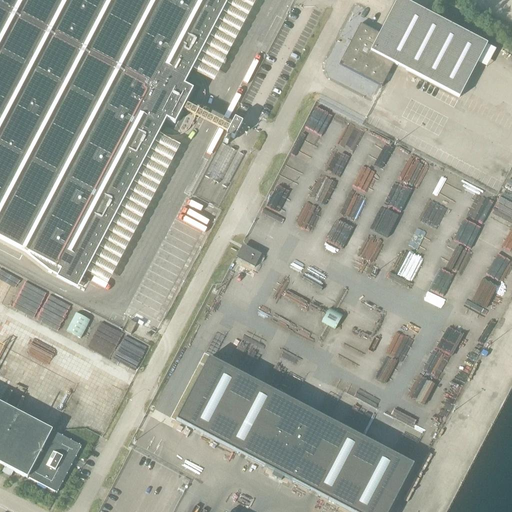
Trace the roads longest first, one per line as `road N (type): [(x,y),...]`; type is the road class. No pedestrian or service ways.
road 1 (unclassified): [(85,511),(347,0)]
road 2 (unknown): [(280,237),(441,312),(411,373),(388,387),(362,380),(238,317)]
road 3 (unclassified): [(419,511),(511,335)]
road 4 (unknown): [(285,511),(129,427)]
road 5 (unknown): [(153,381),(2,297)]
